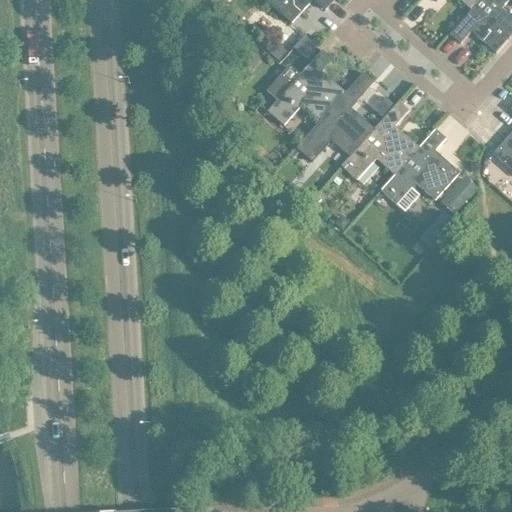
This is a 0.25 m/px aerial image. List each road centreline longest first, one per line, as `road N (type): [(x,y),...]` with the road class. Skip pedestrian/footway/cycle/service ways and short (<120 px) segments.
road 1 (secondary): [(136,511),(104,0)]
road 2 (secondary): [(33,0),(65,511)]
road 3 (residential): [(368,20),(469,99),(511,56)]
